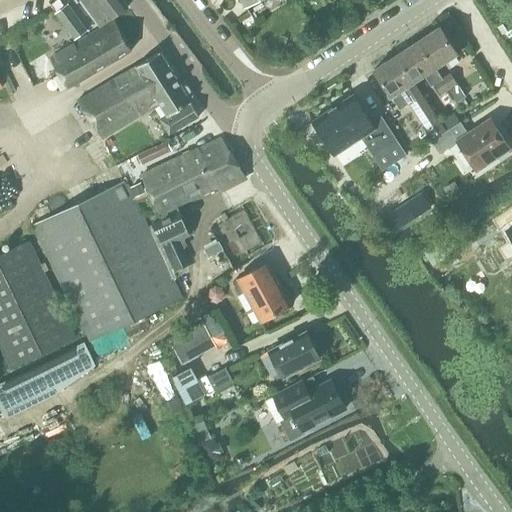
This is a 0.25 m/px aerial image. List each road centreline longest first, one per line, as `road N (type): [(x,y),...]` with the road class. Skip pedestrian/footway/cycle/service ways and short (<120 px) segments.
road 1 (residential): [(502,511),(250,153),(249,124)]
road 2 (residential): [(269,100),(430,0)]
road 3 (residential): [(249,124),(222,116),(134,0)]
road 4 (residential): [(269,100),(182,0)]
road 5 (unknown): [(457,450),(352,511)]
